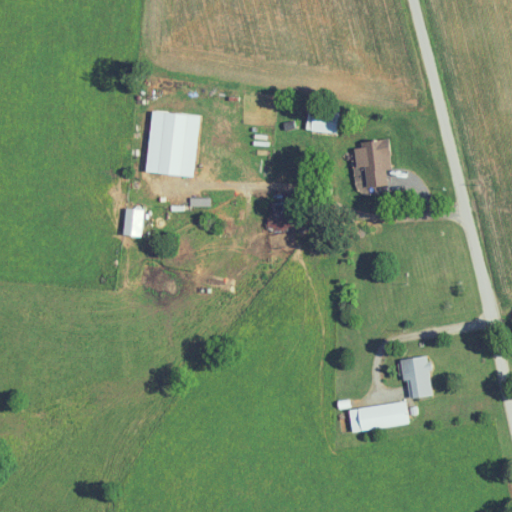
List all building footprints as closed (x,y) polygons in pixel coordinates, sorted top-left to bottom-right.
[(191,175),(197,114),(148,109),(142,170),(191,175)] [(305,111),(304,130),(334,131),(335,112),(305,111)] [(354,166),(362,165),(364,185),(385,184),(384,168),(389,168),(386,139),(352,142),(354,166)] [(188,205),(208,205),(208,197),(188,197),(188,205)] [(138,236),(142,209),(123,206),(119,233),(138,236)] [(400,379),(406,379),(407,396),(430,395),(428,356),(399,357),(400,379)] [(347,407),(349,430),(406,424),(404,401),(347,407)]
